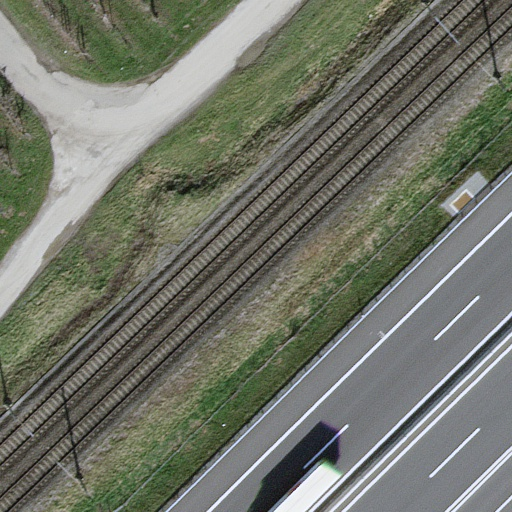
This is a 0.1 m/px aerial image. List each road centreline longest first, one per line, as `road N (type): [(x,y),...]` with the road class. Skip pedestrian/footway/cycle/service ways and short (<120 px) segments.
road 1 (motorway): [(511,262),(259,511)]
road 2 (unclassified): [(90,152),(252,0)]
road 3 (motorway): [(397,511),(511,399)]
road 4 (unclassified): [(90,152),(0,43)]
road 5 (unclassified): [(0,251),(90,152)]
